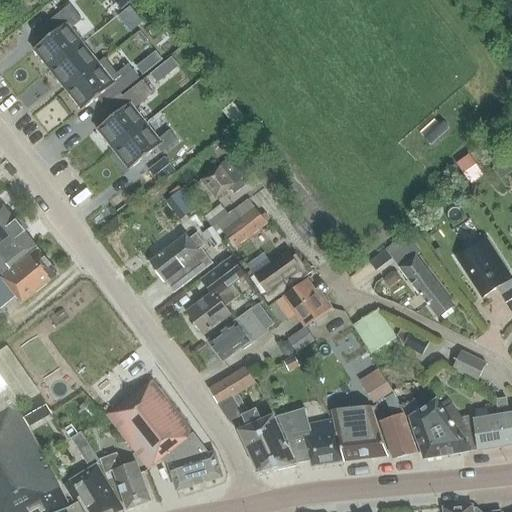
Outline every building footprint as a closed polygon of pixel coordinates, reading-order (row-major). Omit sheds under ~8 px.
[(33,50),(49,71),(82,44),(70,29),(81,20),(69,5),(54,18),(61,27),(33,50)] [(136,15),(130,8),(118,18),(124,25),(136,15)] [(97,64),(82,44),(49,71),(65,91),(98,64),(97,64)] [(81,111),(97,99),(114,86),(120,93),(138,79),(128,65),(116,74),(104,59),(97,64),(98,64),(65,91),(81,111)] [(145,60),(136,67),(142,75),(152,68),(145,60)] [(158,70),(151,76),(157,83),(165,77),(158,70)] [(96,130),(112,150),(145,124),(129,104),(96,130)] [(158,140),(145,124),(112,150),(129,171),(157,148),(161,153),(177,141),(169,131),(158,140)] [(442,124),(424,140),(430,147),(448,131),(442,124)] [(215,199),(229,189),(234,195),(245,186),(240,180),(252,171),(238,152),(201,180),(215,199)] [(501,181),(511,172),(511,157),(510,155),(492,169),(501,181)] [(469,157),(456,165),(469,185),(483,177),(469,157)] [(149,170),(159,183),(175,171),(164,158),(149,170)] [(256,177),(264,189),(275,181),(267,169),(256,177)] [(174,197),(186,214),(197,207),(185,190),(174,197)] [(214,233),(220,229),(235,248),(267,224),(248,200),(227,215),(224,210),(207,223),(214,233)] [(0,275),(35,247),(17,225),(3,207),(0,209),(0,275)] [(164,282),(173,293),(212,264),(201,250),(205,247),(196,234),(188,240),(185,236),(148,263),(163,283),(164,282)] [(454,306),(415,256),(421,252),(407,234),(385,250),(399,268),(438,319),(454,306)] [(511,279),(487,239),(456,259),(482,298),(497,288),(511,312),(511,311),(511,279)] [(22,304),(58,275),(37,249),(0,279),(0,307),(15,295),(22,304)] [(266,304),(307,275),(301,267),(298,269),(287,254),(250,280),(266,304)] [(186,313),(203,336),(231,314),(226,307),(240,296),(232,286),(244,277),(230,258),(200,281),(210,294),(186,313)] [(392,272),(385,277),(384,282),(387,286),(392,287),(399,281),(400,277),(397,273),(392,272)] [(305,328),(331,310),(316,289),(313,291),(305,280),(282,297),(304,329),(305,328)] [(127,371),(100,334),(109,327),(83,292),(61,309),(113,381),(127,371)] [(273,324),(258,304),(207,342),(222,362),(239,349),(245,350),(268,332),(266,329),(273,324)] [(370,354),(395,338),(377,310),(352,326),(370,354)] [(314,341),(305,328),(304,329),(287,340),(289,343),(294,350),(297,354),(314,341)] [(428,343),(401,328),(396,338),(398,339),(403,346),(421,356),(428,343)] [(293,355),(294,350),(289,343),(284,342),(280,344),(279,349),(284,357),(289,357),(293,355)] [(7,346),(0,350),(0,511),(83,511),(78,503),(69,507),(14,408),(40,393),(7,346)] [(477,382),(486,364),(460,351),(452,370),(477,382)] [(289,373),(300,367),(295,358),(284,363),(289,373)] [(247,412),(238,394),(252,385),(245,366),(208,390),(227,420),(238,431),(258,475),(295,467),(270,417),(261,421),(255,409),(247,412)] [(392,391),(377,368),(358,381),(374,404),(392,391)] [(222,477),(214,453),(209,454),(152,380),(108,418),(148,469),(162,459),(169,467),(176,491),(222,477)] [(403,414),(399,405),(394,393),(384,399),(391,418),(403,414)] [(51,414),(41,396),(18,409),(28,427),(51,414)] [(503,446),(511,444),(511,414),(508,415),(506,399),(496,400),(497,407),(503,446)] [(436,400),(422,410),(416,400),(409,404),(407,401),(399,405),(403,414),(405,419),(409,418),(424,460),(470,452),(470,451),(443,410),(436,400)] [(497,407),(488,408),(488,407),(473,410),(474,416),(462,418),(451,404),(443,410),(470,451),(479,450),(480,450),(503,446),(497,407)] [(337,435),(335,435),(331,419),(308,424),(304,408),(276,416),(297,464),(310,461),(311,467),(343,461),(338,434),(337,435)] [(343,462),(388,456),(370,408),(333,412),(337,435),(338,434),(343,461),(343,462)] [(417,453),(405,419),(403,414),(391,418),(380,422),(393,460),(417,453)] [(88,511),(122,511),(124,511),(96,465),(99,464),(97,461),(99,460),(80,433),(74,436),(70,438),(70,439),(90,470),(65,485),(73,499),(79,497),(88,511)] [(150,501),(135,462),(122,467),(117,454),(100,460),(105,473),(111,471),(126,510),(150,501)]
